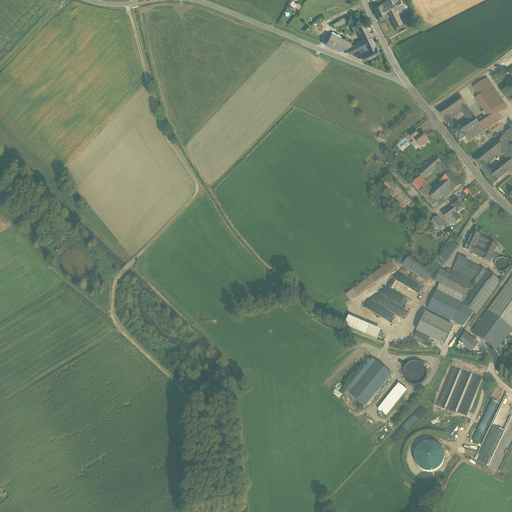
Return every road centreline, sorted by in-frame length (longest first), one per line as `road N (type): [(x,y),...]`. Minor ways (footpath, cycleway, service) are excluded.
road 1 (track): [(199,195),(122,275),(112,318),(186,393),(187,511)]
road 2 (tertiary): [(409,87),(193,0)]
road 3 (track): [(430,511),(488,370),(511,339)]
road 4 (tertiary): [(511,214),(430,112)]
